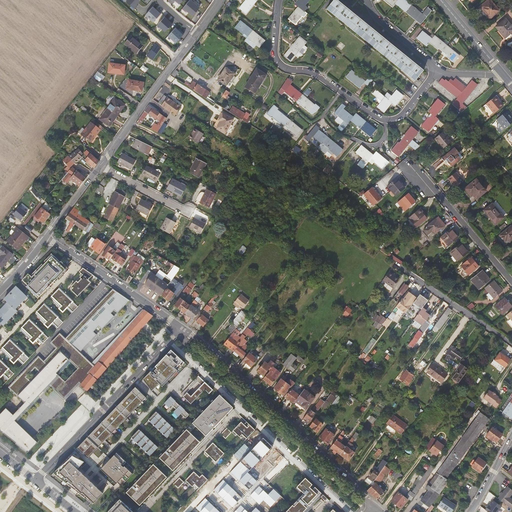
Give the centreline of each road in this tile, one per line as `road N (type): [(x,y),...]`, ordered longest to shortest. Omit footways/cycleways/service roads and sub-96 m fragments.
road 1 (residential): [(372,503),(183,329)]
road 2 (residential): [(347,511),(171,341)]
road 3 (residential): [(280,0),(278,61),(319,75),(384,119),(400,118)]
road 4 (residential): [(171,341),(35,480)]
road 5 (residential): [(183,329),(47,237)]
road 6 (residential): [(511,281),(407,169)]
road 7 (residential): [(511,343),(395,265)]
road 8 (residential): [(101,166),(178,60)]
